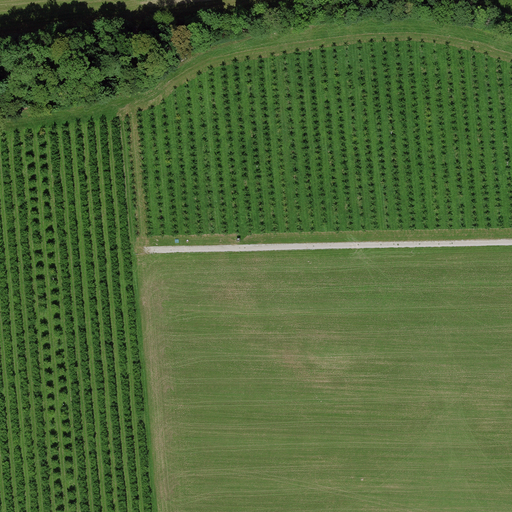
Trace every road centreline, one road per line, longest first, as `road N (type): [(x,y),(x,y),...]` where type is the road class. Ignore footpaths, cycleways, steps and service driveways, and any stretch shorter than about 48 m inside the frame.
road 1 (track): [(511,239),(144,247),(138,38)]
road 2 (track): [(138,32),(138,14),(301,0)]
road 3 (track): [(0,80),(46,67),(112,73),(138,38)]
